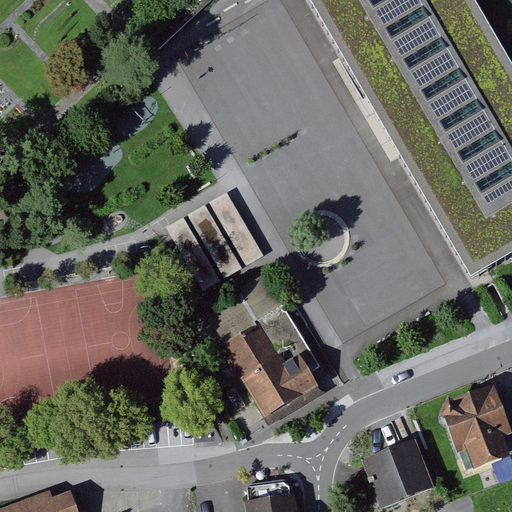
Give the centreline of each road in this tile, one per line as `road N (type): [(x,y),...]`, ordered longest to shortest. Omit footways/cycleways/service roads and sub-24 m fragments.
road 1 (residential): [(0,488),(69,474),(281,457),(316,462)]
road 2 (residential): [(316,462),(367,410),(511,351)]
